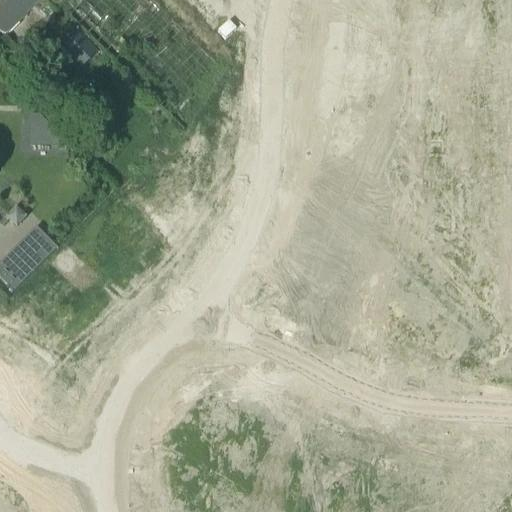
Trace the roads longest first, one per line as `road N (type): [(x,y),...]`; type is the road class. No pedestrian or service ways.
road 1 (residential): [(192,307),(308,364),(511,402)]
road 2 (residential): [(307,0),(286,117),(238,250),(217,287),(192,307)]
road 3 (residential): [(192,307),(127,378),(108,487)]
road 4 (residential): [(0,430),(44,474),(68,485),(108,487)]
